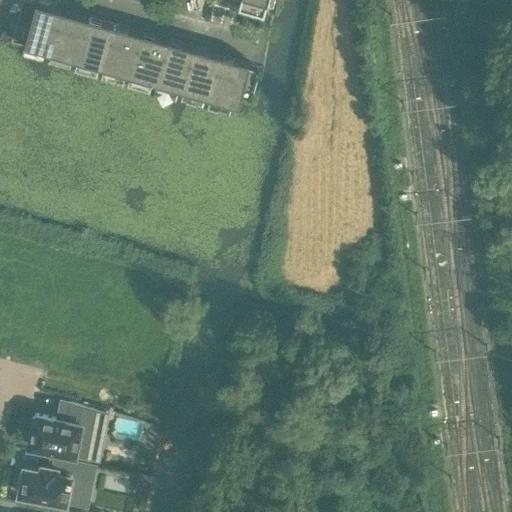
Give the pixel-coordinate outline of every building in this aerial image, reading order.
[(59,29),(66,5),(48,0),(22,0),(11,37),(53,49),(55,42),(55,41),(58,29),(59,29)] [(239,0),(239,4),(264,12),(267,0),(239,0)] [(92,12),(66,5),(59,29),(58,29),(55,41),(55,42),(53,49),(80,57),(92,12)] [(119,20),(92,12),(80,57),(106,64),(108,57),(108,56),(111,44),(112,44),(119,20)] [(146,28),(119,20),(112,44),(111,44),(108,56),(108,57),(109,57),(106,64),(133,72),(146,28)] [(172,35),(146,28),(133,72),(160,79),(172,35)] [(199,43),(172,35),(160,79),(186,87),(188,79),(187,79),(191,67),(192,67),(199,43)] [(225,50),(199,43),(192,67),(191,67),(187,79),(188,79),(186,87),(213,94),(225,50)] [(252,58),(225,50),(213,94),(239,102),(252,58)] [(35,411),(29,444),(87,455),(95,416),(105,418),(106,410),(69,399),(65,417),(35,411)] [(41,469),(24,466),(24,469),(20,468),(16,486),(20,487),(19,492),(78,503),(83,477),(90,479),(94,461),(60,454),(57,467),(42,464),(41,469)]
